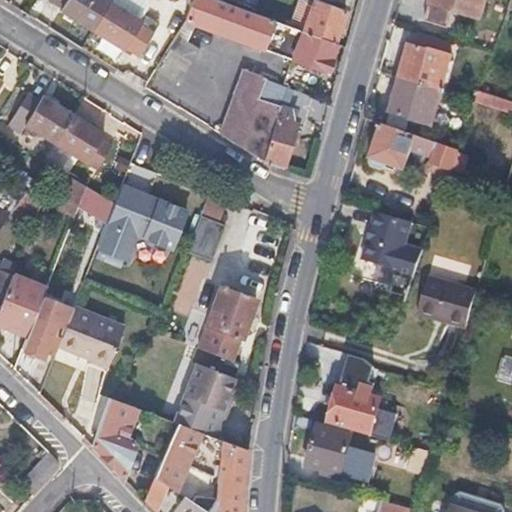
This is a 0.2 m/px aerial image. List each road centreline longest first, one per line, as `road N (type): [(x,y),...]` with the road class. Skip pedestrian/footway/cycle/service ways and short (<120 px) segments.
road 1 (residential): [(322,214),(0,21)]
road 2 (residential): [(263,511),(279,366),(322,214)]
road 3 (residential): [(322,214),(380,0)]
